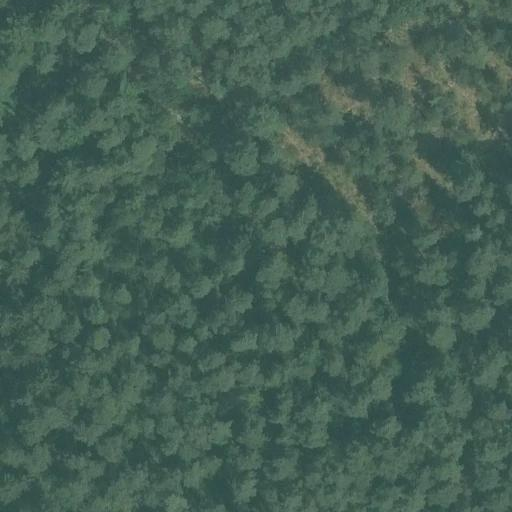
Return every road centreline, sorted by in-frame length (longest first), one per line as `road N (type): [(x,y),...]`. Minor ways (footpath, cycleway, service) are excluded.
road 1 (track): [(82,0),(491,511)]
road 2 (track): [(0,293),(368,0)]
